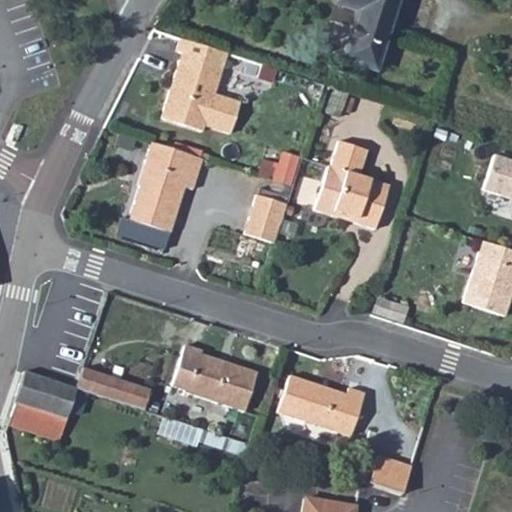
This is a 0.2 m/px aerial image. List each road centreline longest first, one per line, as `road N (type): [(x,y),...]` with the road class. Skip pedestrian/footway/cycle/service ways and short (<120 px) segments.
road 1 (residential): [(28,249),(317,339),(361,335),(511,380)]
road 2 (residential): [(28,249),(48,184),(145,0)]
